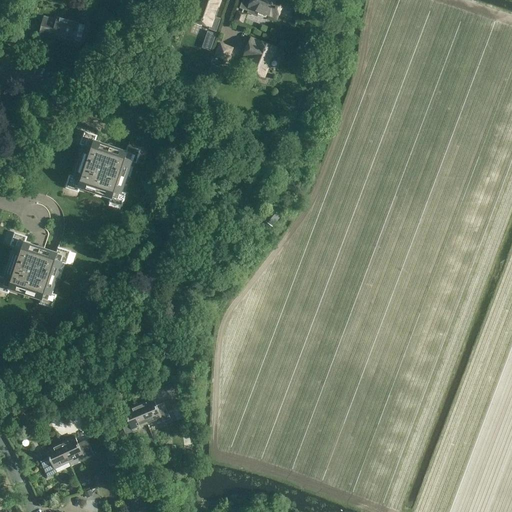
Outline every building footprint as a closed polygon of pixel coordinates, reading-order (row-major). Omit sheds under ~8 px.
[(219,0),(198,0),(192,19),(194,20),(193,23),(201,26),(202,23),(210,26),(209,29),(216,31),(220,18),(214,16),(219,0)] [(283,0),(242,0),(240,8),(248,11),(249,8),(259,11),(257,14),(266,17),(267,14),(277,18),(283,0)] [(74,40),(80,41),(84,25),(78,23),(79,23),(57,18),(56,20),(44,17),(40,34),(59,39),(59,36),(74,40)] [(208,34),(205,47),(212,48),(215,35),(208,34)] [(263,76),(275,47),(258,41),(251,39),(244,55),(251,58),(246,69),(263,76)] [(232,48),(220,43),(215,55),(227,60),(232,48)] [(126,151),(118,149),(95,141),(96,136),(84,132),(80,144),(86,146),(75,177),(70,175),(66,187),(77,191),(78,191),(80,186),(111,196),(110,202),(122,206),(125,194),(120,192),(130,160),(136,162),(140,150),(128,146),(126,151)] [(288,171),(303,179),(315,154),(299,147),(288,171)] [(70,251),(58,247),(56,252),(25,242),(26,237),(15,233),(11,245),(16,246),(5,278),(0,277),(0,276),(0,289),(8,292),(10,287),(42,298),(40,303),(52,307),(56,295),(50,293),(61,261),(66,263),(70,251)] [(138,404),(146,423),(161,417),(163,422),(170,419),(166,408),(162,409),(160,404),(156,405),(153,398),(138,404)] [(146,423),(138,404),(124,410),(128,418),(120,421),(126,434),(133,431),(132,429),(146,423)] [(60,443),(69,462),(79,458),(81,462),(95,455),(89,443),(87,440),(78,444),(75,436),(60,443)] [(69,462),(60,443),(46,450),(50,457),(46,459),(48,463),(42,466),(48,478),(57,473),(55,469),(69,462)]
